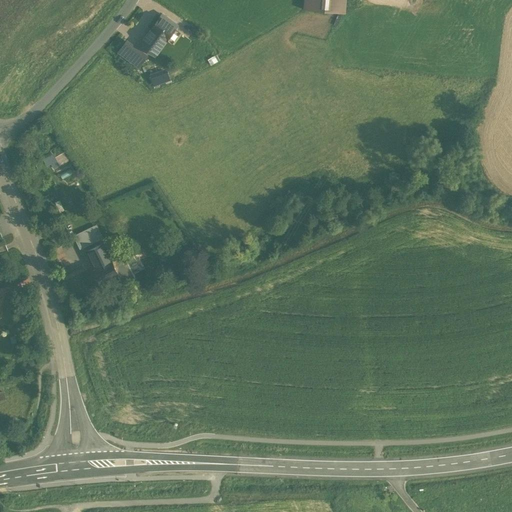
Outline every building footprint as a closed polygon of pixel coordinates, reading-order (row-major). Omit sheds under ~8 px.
[(304,0),(304,8),(344,12),(345,0),(344,0),(304,0)] [(175,27),(161,16),(152,29),(149,34),(159,42),(162,37),(166,39),(175,27)] [(193,31),(183,43),(191,49),(201,37),(193,31)] [(109,258),(102,244),(98,245),(102,252),(91,257),(95,265),(90,268),(98,285),(118,275),(122,283),(135,277),(122,252),(109,258)] [(98,245),(87,251),(91,257),(102,252),(98,245)] [(12,289),(3,267),(0,268),(0,297),(1,297),(4,292),(12,289)]
